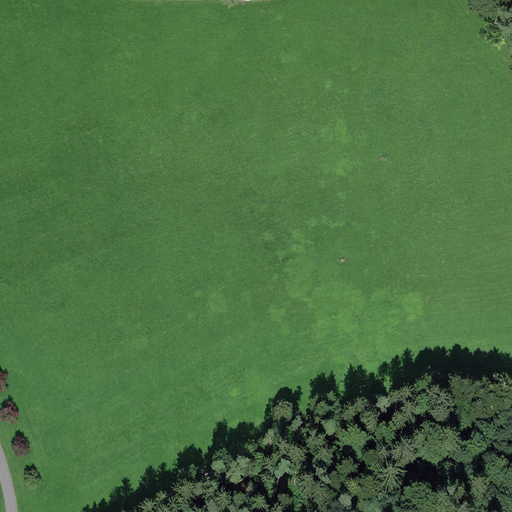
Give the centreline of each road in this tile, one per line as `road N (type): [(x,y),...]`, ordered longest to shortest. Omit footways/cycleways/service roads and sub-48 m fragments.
road 1 (track): [(511,389),(434,395),(318,424),(142,511)]
road 2 (track): [(282,511),(511,412)]
